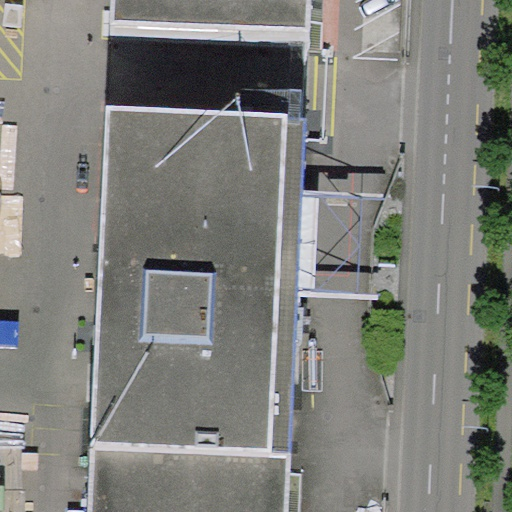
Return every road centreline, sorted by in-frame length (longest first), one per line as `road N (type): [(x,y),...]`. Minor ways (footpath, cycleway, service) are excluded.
road 1 (unknown): [(448,93),(77,62),(48,78),(40,124),(36,511)]
road 2 (tertiary): [(428,511),(452,0)]
